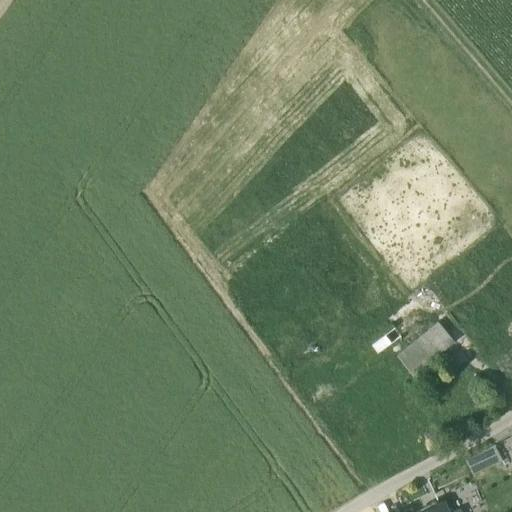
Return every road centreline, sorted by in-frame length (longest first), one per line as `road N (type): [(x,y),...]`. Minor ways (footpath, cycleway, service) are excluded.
road 1 (residential): [(511,417),(347,511)]
road 2 (track): [(424,0),(511,101)]
